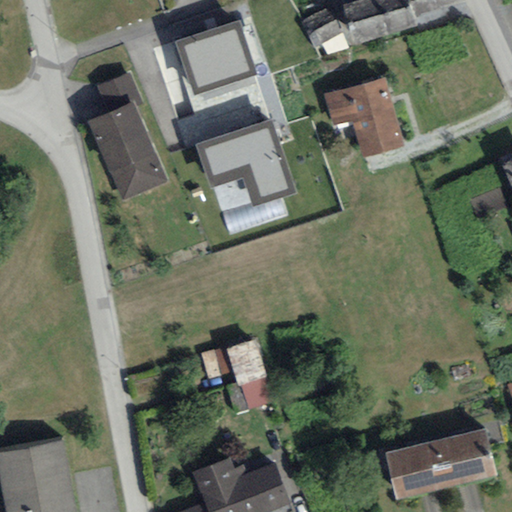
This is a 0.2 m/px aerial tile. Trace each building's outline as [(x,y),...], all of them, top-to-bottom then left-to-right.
[(355,0),(341,4),(353,45),(451,18),(448,7),(461,4),(460,0),(355,0)] [(330,7),(301,22),(315,48),(344,32),(330,7)] [(238,22),(174,42),(192,96),(255,75),(238,22)] [(130,72),(97,87),(108,113),(132,102),(134,107),(143,103),(130,72)] [(386,79),(322,95),(330,127),(352,121),(361,157),(403,147),(386,79)] [(108,113),(87,122),(121,202),(167,182),(134,107),(132,102),(108,113)] [(271,119),(195,145),(210,189),(242,178),(251,203),(252,206),(280,195),(295,191),(286,163),(271,119)] [(511,160),(501,165),(511,192),(511,215),(509,216),(511,222),(511,160)] [(288,215),(280,195),(252,206),(251,203),(222,213),(230,236),(288,215)] [(256,341),(227,350),(237,383),(226,386),(234,413),(270,402),(263,379),(268,378),(256,341)] [(485,430),(434,442),(446,488),(496,476),(485,430)] [(74,511),(61,441),(0,452),(0,480),(5,511),(74,511)] [(395,500),(446,488),(434,442),(384,453),(395,500)] [(230,458),(192,473),(204,505),(206,511),(270,511),(290,505),(274,464),(246,474),(243,465),(234,468),(230,458)]
